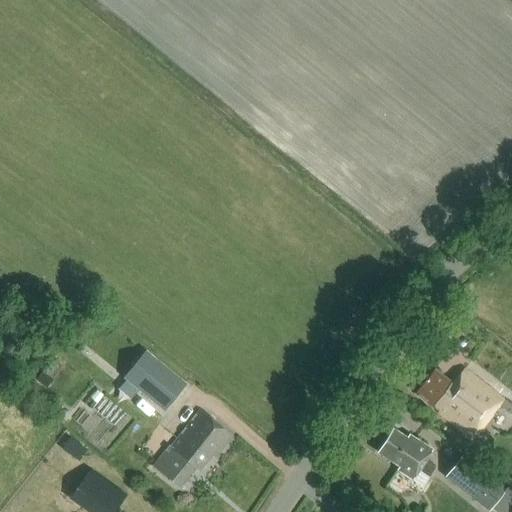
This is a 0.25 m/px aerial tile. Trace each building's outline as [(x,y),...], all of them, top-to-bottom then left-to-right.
[(187,383),(146,349),(122,378),(163,412),(187,383)] [(472,439),(501,401),(463,371),(452,385),(433,370),(414,394),(472,439)] [(434,414),(425,408),(419,415),(428,422),(434,414)] [(215,458),(231,437),(199,410),(168,453),(165,451),(153,466),(179,488),(195,470),(198,472),(211,456),(215,458)] [(435,465),(426,460),(432,450),(408,436),(406,439),(392,430),(378,454),(399,467),(397,471),(413,481),(419,471),(428,476),(435,465)] [(497,511),(503,511),(511,501),(511,497),(462,457),(445,478),(488,511),(491,507),(497,511)] [(90,470),(69,499),(87,511),(114,511),(127,496),(90,470)]
